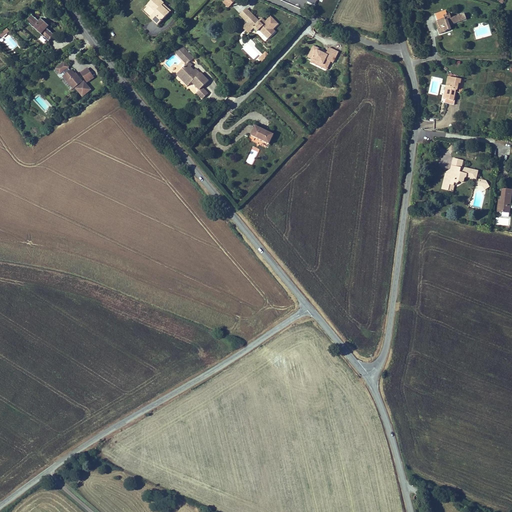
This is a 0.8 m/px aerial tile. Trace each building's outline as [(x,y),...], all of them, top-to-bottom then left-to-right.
[(149,19),(157,27),(170,15),(161,6),(163,4),(159,0),(152,0),(147,5),(155,13),(149,19)] [(229,9),(234,3),(230,0),(225,0),(223,3),(229,9)] [(161,6),(170,15),(172,12),(163,4),(161,6)] [(239,16),(244,20),(249,14),(250,13),(246,9),(239,16)] [(446,11),(442,12),(445,19),(438,21),(440,28),(438,28),(440,34),(446,32),(446,31),(451,29),(449,25),(467,19),(464,13),(451,18),(450,14),(447,15),(446,11)] [(436,15),(438,21),(445,19),(442,12),(436,15)] [(250,13),(249,14),(259,23),(260,22),(250,13)] [(274,29),(279,24),(272,17),(267,23),(263,19),(260,22),(259,23),(249,14),(244,20),(248,24),(245,28),(251,33),(254,29),(258,33),(261,30),(271,39),(277,32),(274,29)] [(46,26),(41,21),(39,24),(31,17),(26,23),(48,44),(54,38),(46,31),(48,28),(46,26)] [(0,35),(1,37),(9,32),(7,28),(0,33),(0,35)] [(195,74),(193,72),(194,71),(190,67),(192,65),(189,62),(193,58),(181,46),(175,52),(177,55),(179,54),(187,61),(185,63),(186,64),(181,70),(184,73),(182,75),(182,78),(183,79),(185,79),(190,84),(192,82),(200,90),(197,93),(203,99),(209,93),(202,87),(209,81),(200,73),(198,75),(196,73),(195,74)] [(333,63),(337,57),(334,56),(337,51),(329,48),(327,53),(326,55),(321,52),(322,51),(313,46),(308,58),(312,60),(311,62),(317,66),(318,63),(328,68),(331,62),(333,63)] [(187,61),(179,54),(177,55),(185,63),(187,61)] [(68,69),(64,64),(56,70),(60,75),(62,73),(65,76),(63,78),(73,90),(78,86),(79,87),(76,90),(82,98),(90,91),(84,84),(82,85),(81,83),(77,77),(76,78),(74,76),(71,72),(70,72),(67,69),(68,69)] [(81,74),(87,83),(93,79),(87,70),(81,74)] [(182,75),(184,73),(181,70),(176,74),(188,86),(190,84),(185,79),(183,79),(182,78),(182,75)] [(453,101),(456,90),(457,90),(458,84),(460,84),(461,79),(448,77),(446,91),(447,91),(445,99),(453,101)] [(269,147),(274,138),(256,128),(251,138),(269,147)] [(253,162),(260,149),(254,146),(247,159),(253,162)] [(446,174),(444,183),(450,184),(451,181),(454,182),(454,183),(457,184),(459,183),(459,182),(463,183),(464,178),(466,177),(466,176),(467,174),(475,176),(476,171),(461,167),(463,160),(454,158),(450,175),(446,174)] [(501,201),(500,212),(511,212),(511,205),(511,206),(511,193),(511,190),(503,189),(501,201)]
